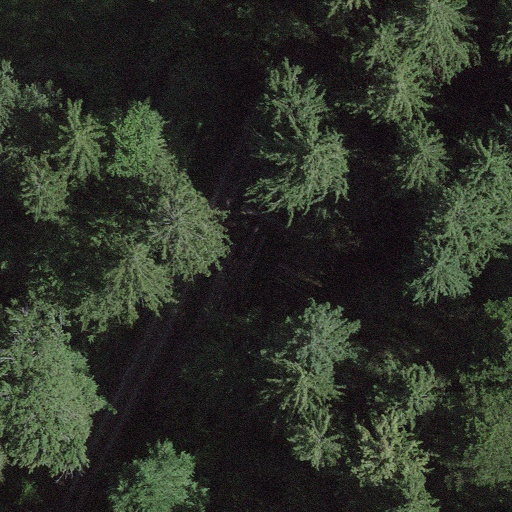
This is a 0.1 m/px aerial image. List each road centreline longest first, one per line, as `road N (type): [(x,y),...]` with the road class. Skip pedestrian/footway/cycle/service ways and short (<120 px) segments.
road 1 (track): [(36,511),(303,0)]
road 2 (track): [(239,0),(211,17),(70,230),(0,280)]
